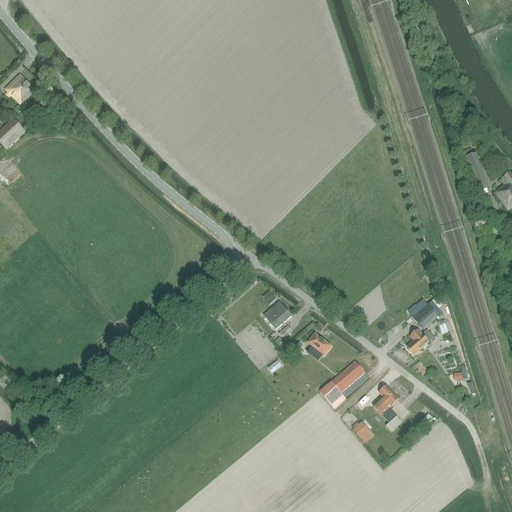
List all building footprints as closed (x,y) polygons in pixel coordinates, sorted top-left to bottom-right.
[(20,76),(6,91),(6,92),(8,94),(6,96),(9,99),(11,97),(20,106),(21,105),(22,106),(26,102),(27,103),(37,93),(20,76)] [(13,121),(0,132),(0,144),(6,151),(25,133),(13,121)] [(478,154),(473,155),(471,149),(461,152),(464,158),(476,194),(490,189),(478,154)] [(511,172),(501,181),(505,187),(495,194),(508,211),(511,207),(511,172)] [(276,300),(269,292),(262,298),(269,306),(276,300)] [(444,310),(440,296),(428,306),(423,301),(409,313),(414,319),(413,319),(423,331),(443,314),(441,312),(444,310)] [(264,317),(275,331),(291,317),(279,303),(264,317)] [(448,333),(444,322),(438,324),(442,335),(448,333)] [(292,332),(288,327),(279,335),(283,340),(292,332)] [(422,335),(418,331),(410,338),(414,343),(407,349),(414,357),(430,344),(429,344),(435,339),(427,330),(422,335)] [(331,347),(315,335),(308,343),(324,356),(331,347)] [(286,346),(280,338),(275,342),(282,350),(286,346)] [(303,347),(298,343),(293,349),(297,353),(303,347)] [(332,383),(331,383),(319,393),(334,411),(346,400),(341,394),(346,390),(348,392),(352,388),(350,386),(364,374),(356,363),(332,383)] [(463,381),(462,374),(453,374),(454,382),(463,381)] [(402,423),(397,417),(389,409),(399,400),(386,387),(379,394),(383,398),(380,401),(373,407),(389,424),(385,428),(391,433),(402,423)] [(367,431),(361,424),(353,431),(359,438),(367,431)]
